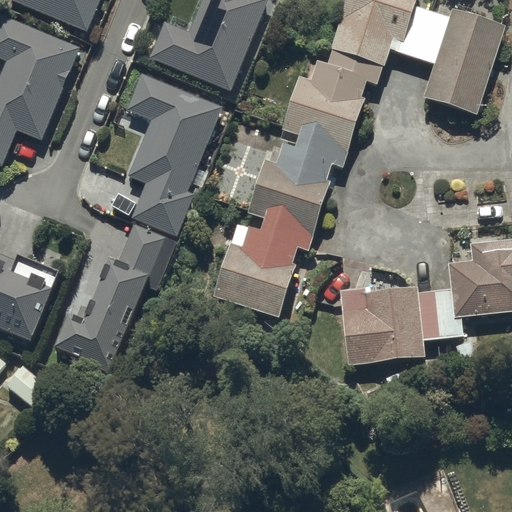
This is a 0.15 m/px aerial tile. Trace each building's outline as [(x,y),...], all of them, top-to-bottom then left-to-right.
[(9,0),(9,2),(89,36),(103,0),(9,0)] [(233,96),(271,4),(260,0),(206,0),(191,37),(167,27),(152,63),(233,96)] [(396,44),(406,47),(420,0),(350,0),(333,55),(334,55),(330,71),(320,67),(314,86),(302,82),(285,136),(302,141),(298,154),(285,150),(279,169),(268,166),(250,219),(267,225),(263,237),(240,229),(216,302),(281,323),(298,271),(295,270),(300,253),(310,257),(333,188),(329,186),(334,170),(345,173),(367,105),(363,104),(368,87),(379,90),(385,72),(387,73),(396,44)] [(426,104),(479,121),(508,32),(454,15),(426,104)] [(0,169),(4,171),(19,135),(44,145),(82,53),(1,19),(0,22),(0,62),(9,66),(0,86),(0,169)] [(134,223),(179,242),(196,200),(190,197),(225,112),(144,80),(129,115),(153,125),(130,182),(148,189),(134,223)] [(179,248),(136,230),(120,270),(113,267),(87,329),(72,323),(58,356),(87,368),(91,373),(112,382),(149,293),(159,296),(179,248)] [(451,270),(456,324),(511,318),(511,246),(472,250),(474,267),(451,270)] [(0,334),(35,349),(64,279),(20,261),(18,266),(0,258),(0,334)] [(351,371),(427,364),(420,294),(373,299),(372,293),(343,296),(351,371)] [(25,372),(9,391),(40,417),(56,398),(25,372)]
